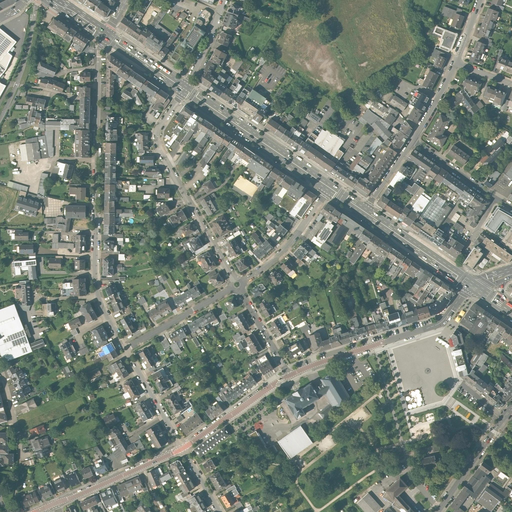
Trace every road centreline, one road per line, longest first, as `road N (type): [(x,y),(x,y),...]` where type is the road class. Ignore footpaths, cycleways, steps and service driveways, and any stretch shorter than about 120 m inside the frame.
road 1 (residential): [(106,35),(98,63),(95,277),(125,348)]
road 2 (residential): [(184,90),(160,124),(157,144),(233,279)]
road 3 (residential): [(288,376),(441,322),(471,284)]
road 4 (primary): [(184,90),(330,188)]
road 5 (residential): [(55,503),(182,448)]
road 6 (residential): [(241,281),(272,260),(330,188)]
road 7 (primary): [(364,211),(471,284)]
road 8 (residential): [(182,448),(288,376)]
road 9 (residential): [(125,348),(231,288)]
